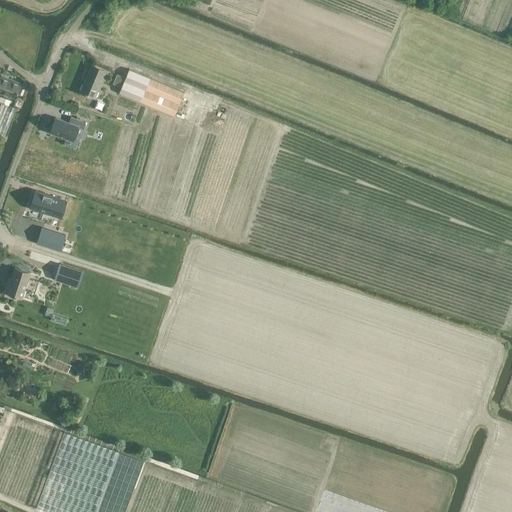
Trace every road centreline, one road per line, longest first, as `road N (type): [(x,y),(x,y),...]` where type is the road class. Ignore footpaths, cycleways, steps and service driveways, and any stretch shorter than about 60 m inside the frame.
road 1 (track): [(511,197),(73,29)]
road 2 (unclassified): [(0,205),(45,88)]
